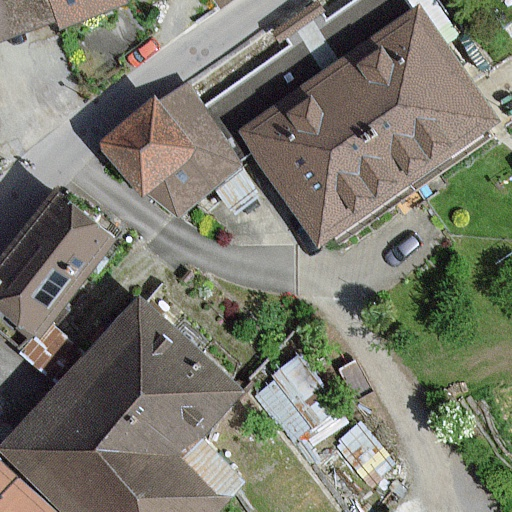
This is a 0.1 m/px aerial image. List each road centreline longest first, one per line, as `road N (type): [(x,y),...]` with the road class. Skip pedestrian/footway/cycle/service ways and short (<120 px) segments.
road 1 (residential): [(58,152),(185,240),(250,262),(329,274),(463,511)]
road 2 (residential): [(267,0),(82,127),(58,152)]
